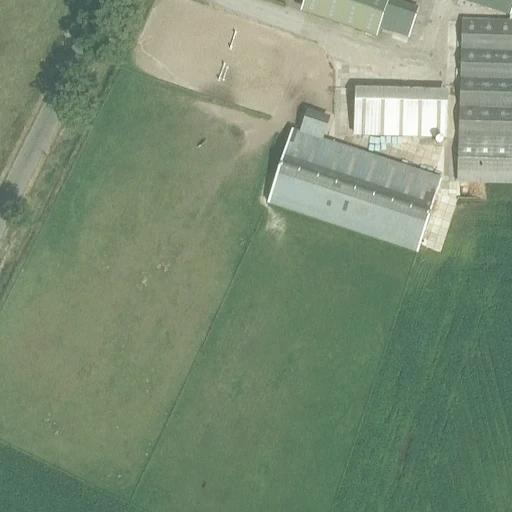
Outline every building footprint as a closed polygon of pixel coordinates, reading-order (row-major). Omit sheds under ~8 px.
[(384,17),(413,27),(418,11),(390,1),(389,0),(304,0),(302,7),(306,14),(376,39),(379,31),(384,17)] [(511,0),(455,0),(510,17),(511,7),(511,0)] [(511,22),(463,21),(460,137),(458,182),(511,183),(511,22)] [(351,84),(351,129),(446,128),(445,83),(351,84)] [(299,124),(322,130),(326,113),(304,107),(299,124)] [(418,252),(441,181),(293,132),(269,203),(418,252)]
